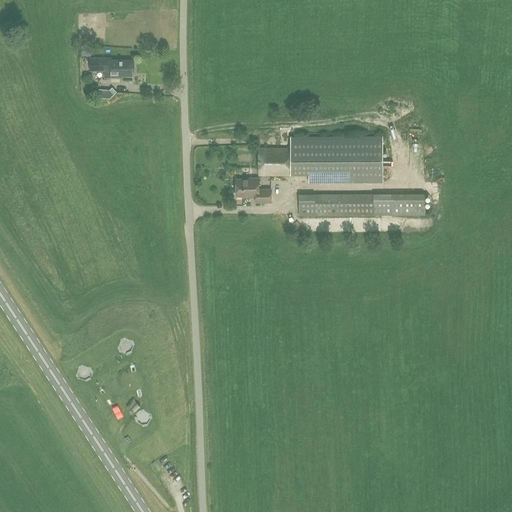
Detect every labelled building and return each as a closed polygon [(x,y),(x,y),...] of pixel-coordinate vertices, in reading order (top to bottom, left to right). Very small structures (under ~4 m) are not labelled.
[(112,60),(112,58),(91,58),(91,71),(105,71),(105,77),(111,77),(119,77),(119,75),(133,75),(132,68),(135,68),(135,61),(132,61),(132,60),(112,60)] [(291,175),(310,175),(310,183),(384,184),(384,140),(292,138),(292,149),(260,148),(259,175),(291,176),(291,175)] [(272,202),(272,190),(260,190),(260,179),(251,179),(251,180),(237,180),(237,196),(251,196),(251,202),(272,202)] [(311,215),(382,215),(382,194),(311,195),(311,215)] [(124,337),(69,371),(93,408),(114,443),(142,427),(147,426),(152,416),(134,340),(124,337)]
